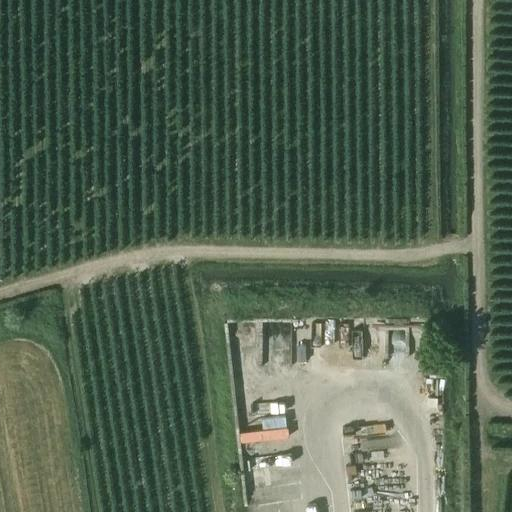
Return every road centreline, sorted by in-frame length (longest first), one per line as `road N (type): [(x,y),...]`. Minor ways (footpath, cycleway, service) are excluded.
road 1 (unknown): [(511,437),(472,434),(456,411),(455,0)]
road 2 (unknown): [(338,511),(331,425),(343,405),(361,399),(382,402),(416,429),(425,446),(429,511)]
